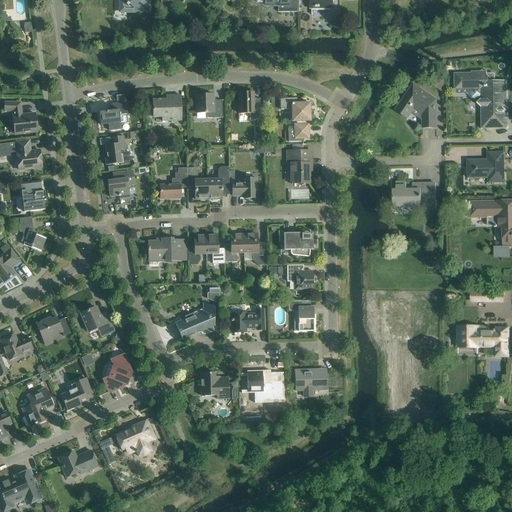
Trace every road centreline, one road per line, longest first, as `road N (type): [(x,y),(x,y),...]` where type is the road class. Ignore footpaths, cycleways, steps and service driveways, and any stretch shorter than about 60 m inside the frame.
road 1 (residential): [(161,362),(194,348),(333,345),(330,209)]
road 2 (residential): [(340,101),(261,76),(167,79),(68,95)]
road 3 (residential): [(330,209),(228,212),(209,222),(118,228)]
road 4 (residential): [(0,462),(169,383),(161,362)]
road 5 (residential): [(161,362),(126,277),(118,228)]
road 6 (residential): [(84,233),(68,95)]
road 7 (residential): [(0,308),(83,265),(84,233)]
